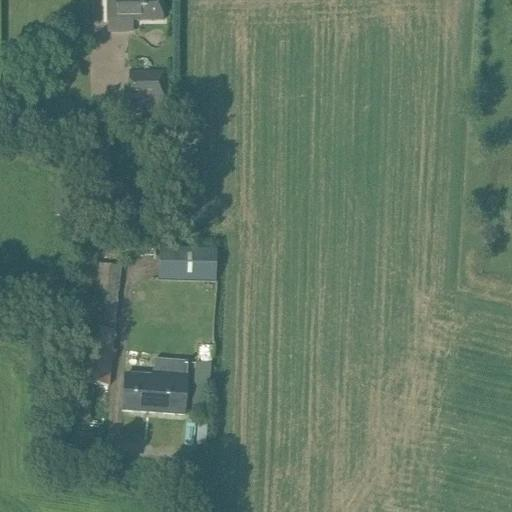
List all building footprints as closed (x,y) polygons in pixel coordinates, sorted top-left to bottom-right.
[(106,0),(107,22),(163,21),(162,0),(106,0)] [(163,100),(163,73),(128,73),(128,86),(123,86),(123,100),(127,100),(127,114),(162,114),(162,100),(163,100)] [(81,162),(58,160),(55,191),(79,193),(81,162)] [(109,188),(91,186),(88,219),(106,220),(109,188)] [(108,259),(131,262),(133,250),(110,246),(108,259)] [(158,280),(214,282),(215,251),(159,249),(158,280)] [(120,269),(83,266),(76,341),(85,342),(83,366),(66,364),(63,418),(89,420),(92,387),(108,389),(120,269)] [(187,363),(154,361),(153,378),(125,376),(122,412),(183,416),(187,363)] [(69,453),(87,454),(88,437),(70,435),(69,453)]
